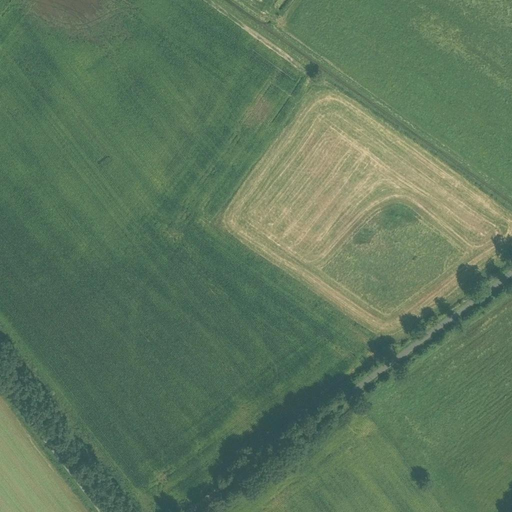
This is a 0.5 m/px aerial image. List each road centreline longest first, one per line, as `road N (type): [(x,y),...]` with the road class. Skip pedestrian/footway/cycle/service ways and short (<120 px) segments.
road 1 (unclassified): [(511,274),(193,511)]
road 2 (unclassified): [(0,379),(101,511)]
